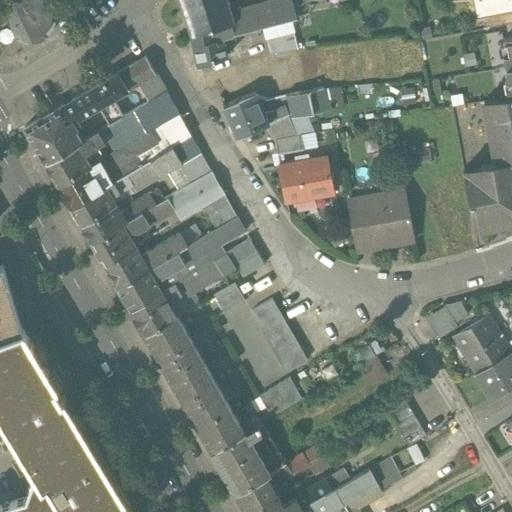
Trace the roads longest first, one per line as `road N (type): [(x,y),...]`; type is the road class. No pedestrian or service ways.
road 1 (residential): [(126,6),(271,242),(303,276),(387,299),(511,256)]
road 2 (tertiary): [(0,154),(205,511)]
road 3 (residential): [(0,90),(126,6)]
